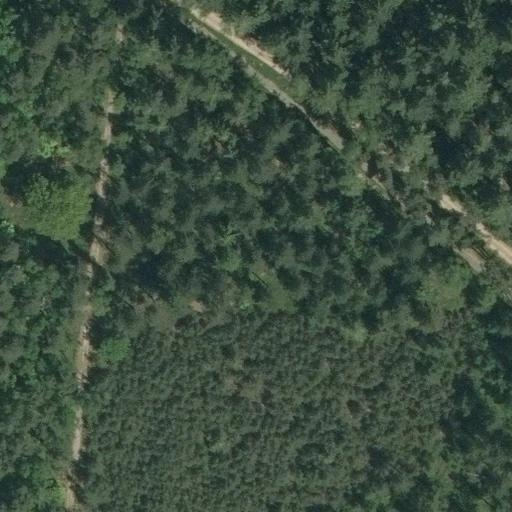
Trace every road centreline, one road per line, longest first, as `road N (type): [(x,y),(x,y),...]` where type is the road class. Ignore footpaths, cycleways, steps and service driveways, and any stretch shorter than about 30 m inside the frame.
road 1 (track): [(123,0),(71,511)]
road 2 (track): [(184,0),(511,260)]
